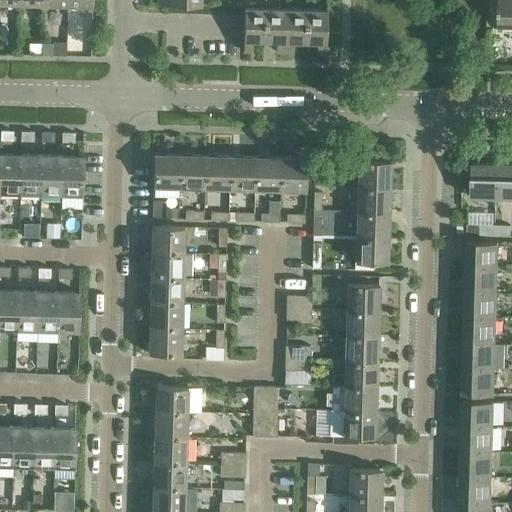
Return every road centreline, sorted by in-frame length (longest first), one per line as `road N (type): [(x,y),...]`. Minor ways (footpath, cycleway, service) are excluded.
road 1 (residential): [(423,511),(427,105)]
road 2 (residential): [(115,96),(427,105)]
road 3 (residential): [(115,96),(117,254)]
road 4 (residential): [(117,254),(110,392)]
road 5 (residential): [(110,392),(106,511)]
